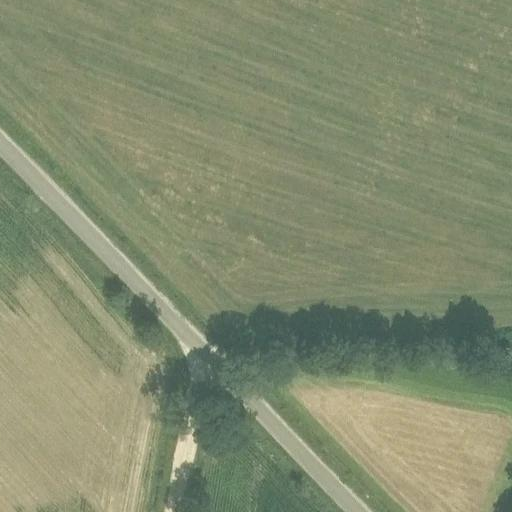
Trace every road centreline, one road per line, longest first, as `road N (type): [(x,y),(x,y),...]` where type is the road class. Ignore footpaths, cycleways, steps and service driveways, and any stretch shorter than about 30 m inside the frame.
road 1 (unclassified): [(362,511),(0,137)]
road 2 (track): [(172,511),(203,346)]
